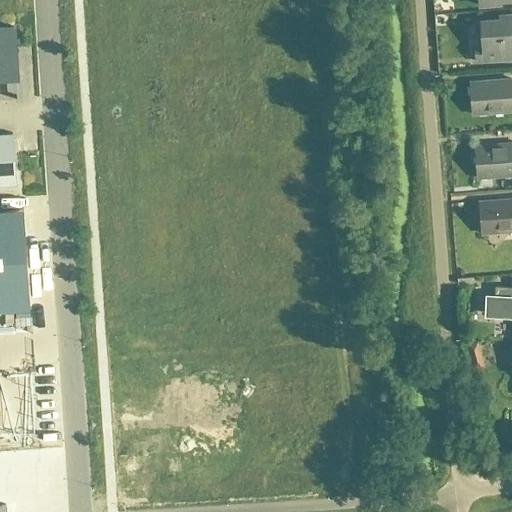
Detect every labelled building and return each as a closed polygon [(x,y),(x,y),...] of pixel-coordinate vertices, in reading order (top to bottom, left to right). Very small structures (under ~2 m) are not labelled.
[(483,46),(476,46),(477,62),(511,59),(511,15),(500,16),(501,20),(481,22),(483,46)] [(17,76),(14,27),(0,27),(0,78),(9,78),(9,77),(17,76)] [(511,79),(470,83),(473,115),(511,111),(511,79)] [(12,134),(0,135),(0,186),(16,185),(12,134)] [(511,143),(475,147),(478,179),(511,176),(511,143)] [(511,199),(480,202),(482,234),(511,231),(511,199)] [(25,209),(0,210),(0,310),(32,308),(25,209)] [(495,296),(494,314),(511,315),(511,287),(495,286),(495,296)]
